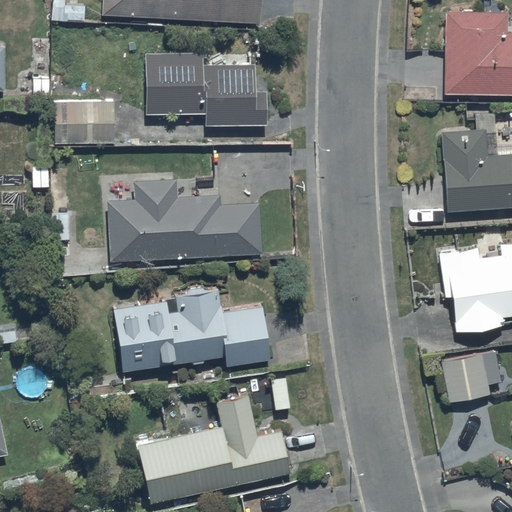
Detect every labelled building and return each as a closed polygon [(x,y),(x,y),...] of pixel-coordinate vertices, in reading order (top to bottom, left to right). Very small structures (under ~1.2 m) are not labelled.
[(84,15),(82,0),(67,0),(65,0),(64,0),(53,0),(54,16),(84,15)] [(100,0),(101,4),(256,13),(257,0),(100,0)] [(444,2),(443,83),(511,84),(511,23),(506,24),(507,4),(444,2)] [(252,57),(199,57),(199,45),(144,45),(144,104),(204,104),(203,116),(264,116),(264,99),(252,99),(252,57)] [(112,135),(111,92),(52,93),(53,136),(112,135)] [(470,105),(472,124),(440,126),(445,201),(511,196),(511,144),(495,146),(492,103),(470,105)] [(47,158),(30,158),(31,185),(47,185),(47,158)] [(173,186),(173,172),(134,173),(134,192),(106,193),(108,249),(257,245),(256,195),(220,196),(219,185),(173,186)] [(476,240),(438,244),(442,288),(450,287),(453,322),(502,317),(501,307),(511,306),(511,231),(498,233),(499,247),(477,249),(476,240)] [(121,361),(224,345),(225,356),(268,349),(260,297),(222,303),(218,281),(111,297),(121,361)] [(440,353),(447,393),(488,386),(487,377),(499,375),(494,343),(440,353)] [(148,493),(289,461),(280,421),(254,427),(244,385),(215,392),(220,417),(135,436),(148,493)]
